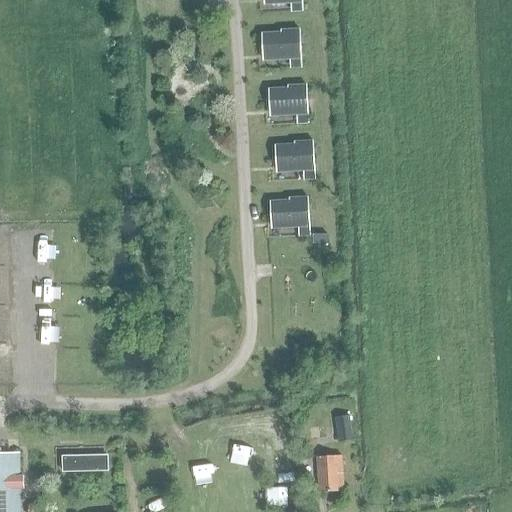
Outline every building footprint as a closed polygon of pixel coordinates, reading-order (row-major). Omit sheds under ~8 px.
[(301,59),(299,32),(281,32),(281,35),(261,36),(262,56),(272,55),(273,61),(301,59)] [(279,111),(279,116),(307,115),(306,87),(288,88),(288,90),(268,91),(269,111),(279,111)] [(285,167),(286,172),(314,171),(312,143),(294,144),(294,146),(274,147),(275,167),(285,167)] [(135,204),(130,168),(120,169),(125,205),(135,204)] [(280,229),(308,228),(307,200),(289,200),(289,203),(269,204),(270,224),(280,223),(280,229)] [(326,247),(327,236),(313,236),(312,246),(326,247)] [(328,320),(290,319),(290,343),(328,344),(328,320)] [(334,414),(338,442),(354,440),(350,411),(334,414)] [(104,445),(75,446),(74,454),(61,455),(62,472),(109,471),(109,453),(103,453),(104,445)] [(0,511),(19,511),(19,491),(23,490),(23,478),(19,478),(18,455),(17,455),(0,455),(0,511)] [(317,458),(319,494),(343,492),(341,457),(317,458)]
